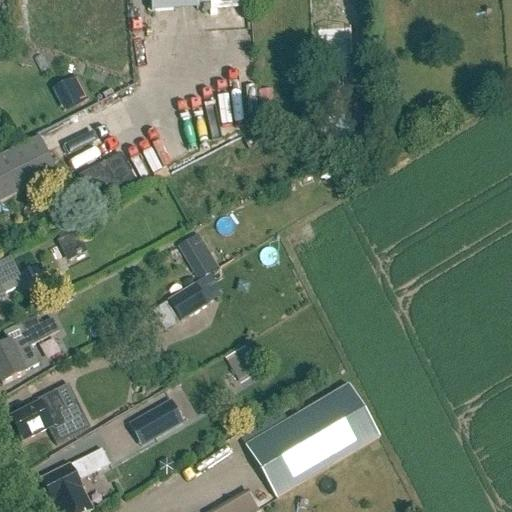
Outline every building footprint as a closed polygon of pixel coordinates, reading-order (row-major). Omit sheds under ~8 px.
[(150,0),(151,14),(197,11),(197,5),(240,2),(240,0),(150,0)] [(77,78),(53,90),(65,113),(88,101),(77,78)] [(210,149),(201,115),(188,119),(185,108),(161,114),(165,128),(151,132),(159,162),(210,149)] [(0,204),(57,175),(39,139),(0,158),(0,203),(0,204)] [(145,185),(128,152),(79,177),(88,196),(111,185),(118,199),(145,185)] [(199,281),(218,270),(197,237),(179,248),(199,281)] [(10,260),(0,264),(0,293),(21,283),(10,260)] [(180,323),(201,310),(209,306),(195,285),(167,303),(180,323)] [(52,321),(39,328),(35,319),(3,335),(9,346),(0,350),(0,383),(2,387),(25,376),(24,374),(39,367),(30,349),(58,335),(52,321)] [(220,357),(233,383),(255,372),(242,347),(220,357)] [(275,500),(378,440),(348,388),(244,449),(275,500)] [(68,426),(61,411),(54,396),(39,404),(40,405),(10,420),(21,443),(47,431),(55,446),(88,430),(82,419),(68,426)] [(141,448),(155,441),(183,425),(171,404),(143,420),(129,427),(141,448)] [(40,483),(52,507),(53,506),(55,511),(90,511),(76,484),(109,468),(101,452),(69,468),(40,483)]
